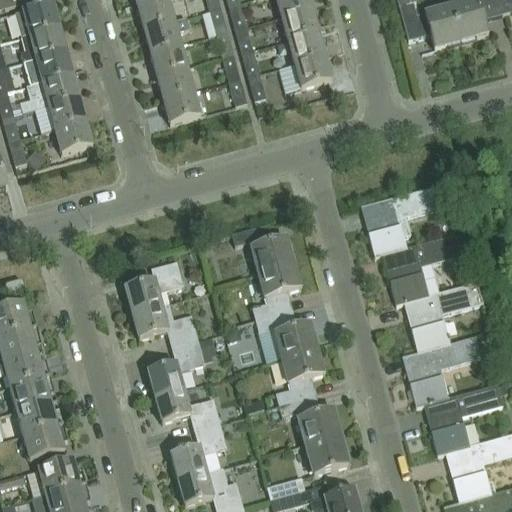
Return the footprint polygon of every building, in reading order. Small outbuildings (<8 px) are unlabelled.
[(0,14),(21,9),(18,0),(9,0),(0,2),(0,14)] [(45,2),(44,0),(18,0),(21,9),(45,2)] [(168,3),(166,0),(133,0),(137,12),(168,3)] [(221,14),(216,0),(203,0),(209,18),(221,14)] [(239,10),(236,0),(224,0),(228,13),(239,10)] [(311,15),(307,0),(274,0),(281,23),(311,15)] [(460,48),(450,11),(418,20),(412,0),(394,0),(407,46),(430,40),(434,55),(460,48)] [(483,26),(505,20),(499,0),(484,0),(485,2),(450,11),(460,48),(487,41),(483,26)] [(511,0),(499,0),(505,20),(511,17),(511,0)] [(174,27),(168,3),(137,12),(143,36),(174,27)] [(60,33),(53,9),(10,20),(17,44),(28,41),(60,33)] [(245,33),(239,10),(228,13),(234,36),(245,33)] [(227,37),(221,14),(209,18),(215,41),(227,37)] [(318,38),(311,15),(281,23),(287,47),(318,38)] [(181,50),(177,39),(189,36),(186,24),(174,27),(143,36),(150,59),(181,50)] [(66,56),(60,33),(28,41),(32,55),(20,59),(23,68),(66,56)] [(252,57),(245,33),(234,36),(240,60),(252,57)] [(233,61),(227,37),(215,41),(222,65),(233,61)] [(324,61),(318,38),(287,47),(294,71),(324,61)] [(187,74),(181,50),(150,59),(156,83),(187,74)] [(72,80),(66,56),(23,68),(29,92),(72,80)] [(258,80),(252,57),(240,60),(247,84),(258,80)] [(240,85),(233,61),(222,65),(228,88),(240,85)] [(331,86),(324,61),(294,71),(300,94),(331,86)] [(193,97),(187,74),(156,83),(162,106),(193,97)] [(79,104),(72,80),(29,92),(33,106),(23,108),(25,118),(48,112),(79,104)] [(265,104),(258,80),(247,84),(253,107),(265,104)] [(274,86),(278,110),(296,107),(292,83),(274,86)] [(246,109),(240,85),(228,88),(235,112),(246,109)] [(200,121),(193,97),(162,106),(169,130),(200,121)] [(13,121),(6,98),(0,99),(0,119),(1,124),(13,121)] [(85,127),(79,104),(48,112),(54,135),(85,127)] [(19,144),(13,121),(1,124),(8,149),(19,144)] [(92,151),(85,127),(54,135),(61,160),(92,151)] [(26,169),(19,144),(8,149),(14,172),(26,169)] [(441,190),(433,192),(439,214),(447,211),(441,190)] [(404,223),(439,214),(433,192),(360,213),(374,263),(382,261),(406,254),(403,244),(409,242),(404,223)] [(272,248),(270,241),(267,230),(231,240),(234,251),(248,247),(257,279),(293,269),(286,244),(272,248)] [(419,273),(460,261),(455,241),(406,254),(382,261),(396,311),(403,309),(428,303),(419,273)] [(164,298),(182,293),(176,268),(150,275),(153,286),(123,295),(130,320),(167,309),(164,298)] [(300,294),(293,269),(257,279),(266,310),(251,314),(255,325),(289,316),(285,298),(300,294)] [(24,298),(24,297),(22,287),(21,286),(19,285),(6,289),(5,289),(5,290),(4,290),(4,291),(4,292),(7,301),(7,302),(7,303),(8,303),(9,303),(23,300),(23,299),(24,298)] [(441,320),(479,309),(481,309),(476,289),(428,303),(403,309),(417,359),(449,350),(441,320)] [(25,318),(23,309),(0,315),(0,342),(36,333),(31,317),(25,318)] [(172,326),(167,309),(130,320),(137,345),(165,337),(170,354),(197,346),(190,321),(172,326)] [(310,329),(300,332),(294,333),(289,316),(255,325),(258,337),(272,333),(281,364),(317,355),(310,329)] [(40,349),(36,333),(0,342),(0,359),(2,369),(37,359),(34,350),(40,349)] [(439,375),(479,364),(480,363),(475,342),(449,350),(417,359),(401,363),(415,414),(423,412),(447,404),(439,375)] [(204,371),(197,346),(170,354),(174,370),(146,378),(154,404),(183,395),(179,378),(204,371)] [(324,380),(317,355),(281,364),(289,395),(275,399),(278,411),(313,401),(308,384),(324,380)] [(39,367),(37,359),(2,369),(9,392),(49,382),(44,365),(39,367)] [(53,397),(49,382),(9,392),(16,417),(50,408),(48,399),(53,397)] [(460,423),(479,418),(501,411),(496,391),(447,404),(423,412),(437,462),(444,460),(468,452),(460,423)] [(188,413),(184,396),(183,395),(154,404),(160,429),(188,421),(193,437),(219,430),(213,406),(188,413)] [(318,419),(316,413),(313,401),(278,411),(281,422),(296,418),(305,451),(340,441),(333,415),(318,419)] [(52,416),(50,408),(16,417),(22,441),(63,430),(58,414),(52,416)] [(67,446),(63,430),(22,441),(29,466),(35,464),(38,476),(61,470),(58,458),(63,456),(61,448),(67,446)] [(226,456),(219,430),(193,437),(198,454),(170,462),(177,488),(206,479),(202,462),(226,456)] [(481,471),(511,461),(511,439),(468,452),(444,460),(458,509),(479,503),(489,500),(481,471)] [(349,471),(340,441),(305,451),(313,481),(349,471)] [(72,466),(61,470),(38,476),(27,479),(34,503),(85,489),(81,474),(75,475),(72,466)] [(227,492),(222,475),(222,474),(206,479),(177,488),(183,511),(211,504),(213,511),(241,511),(236,490),(227,492)] [(0,494),(25,487),(23,480),(0,486),(0,494)] [(269,507),(301,497),(304,496),(301,484),(266,494),(269,507)] [(90,505),(85,489),(34,503),(36,511),(85,511),(84,507),(90,505)] [(511,511),(511,493),(489,500),(479,503),(458,509),(447,511),(511,511)] [(355,496),(355,495),(308,508),(308,509),(311,508),(311,511),(358,511),(354,496),(355,496)] [(295,511),(304,510),(302,500),(301,497),(269,507),(270,511),(295,511)]
